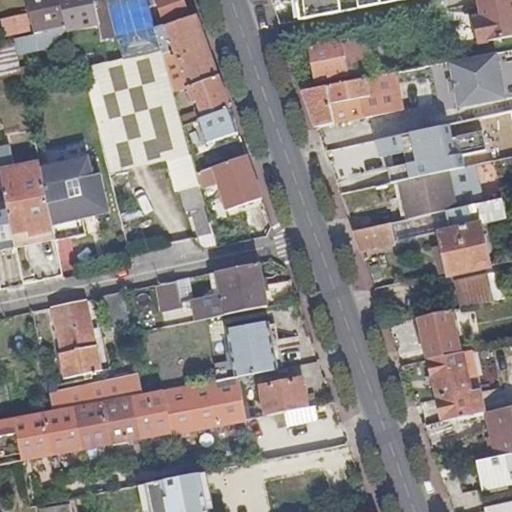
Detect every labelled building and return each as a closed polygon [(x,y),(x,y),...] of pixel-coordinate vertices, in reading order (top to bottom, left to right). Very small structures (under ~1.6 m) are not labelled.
[(27,0),(34,32),(66,25),(67,30),(97,23),(101,41),(118,37),(108,0),(27,0)] [(108,0),(118,37),(124,58),(161,50),(155,30),(146,0),(108,0)] [(150,0),(151,2),(155,0),(156,0),(165,24),(189,15),(183,0),(150,0)] [(299,0),(304,20),(410,0),(299,0)] [(511,0),(478,0),(481,11),(511,5),(511,0)] [(511,36),(511,5),(481,11),(482,17),(474,18),(479,43),(511,36)] [(5,36),(30,33),(29,14),(3,16),(5,36)] [(184,78),(171,82),(174,93),(189,87),(219,76),(197,14),(155,30),(161,50),(168,72),(175,70),(172,60),(177,58),(184,78)] [(66,25),(34,32),(35,38),(15,42),(17,52),(46,47),(67,30),(66,25)] [(313,48),(321,88),(374,78),(377,77),(370,36),(313,48)] [(0,73),(1,77),(21,73),(17,52),(15,42),(14,39),(0,42),(0,73)] [(213,224),(209,225),(204,207),(198,187),(201,186),(198,173),(193,157),(186,133),(183,125),(174,93),(171,82),(168,72),(161,50),(124,58),(124,59),(86,67),(102,130),(113,175),(166,162),(174,193),(184,191),(193,220),(198,240),(207,250),(220,248),(213,224)] [(423,56),(426,68),(443,64),(441,53),(423,56)] [(498,54),(452,63),(461,107),(506,98),(498,54)] [(310,104),(318,128),(366,117),(404,109),(398,73),(377,77),(321,88),(305,91),(310,104)] [(200,107),(204,117),(230,108),(226,96),(219,76),(189,87),(197,108),(200,107)] [(183,125),(186,133),(202,127),(208,143),(239,132),(230,108),(204,117),(183,125)] [(329,152),(338,182),(379,169),(370,140),(329,152)] [(42,170),(40,163),(14,168),(10,146),(0,148),(0,166),(5,189),(6,197),(8,205),(14,234),(28,231),(29,235),(54,230),(42,170)] [(247,156),(198,173),(201,186),(202,187),(220,180),(229,209),(262,198),(247,156)] [(89,160),(42,170),(54,230),(57,244),(87,237),(83,221),(110,216),(102,177),(93,178),(89,160)] [(401,183),(411,220),(446,213),(447,213),(482,204),(473,167),(401,183)] [(451,232),(441,234),(450,277),(491,267),(481,223),(506,217),(502,200),(482,204),(447,213),(451,232)] [(0,206),(0,252),(17,249),(14,234),(8,205),(0,206)] [(411,220),(390,225),(394,243),(440,232),(441,234),(451,232),(447,213),(446,213),(411,220)] [(360,245),(362,252),(395,245),(394,243),(390,225),(355,232),(360,245)] [(215,296),(264,286),(260,264),(212,274),(215,296)] [(459,283),(465,308),(495,301),(489,276),(459,283)] [(190,278),(178,280),(182,302),(194,300),(195,300),(190,278)] [(182,302),(178,280),(158,284),(164,311),(184,307),(182,302)] [(268,307),(264,286),(215,296),(217,303),(224,302),(226,315),(268,307)] [(111,329),(129,326),(123,294),(104,298),(111,329)] [(87,300),(54,307),(63,352),(61,352),(67,378),(102,371),(87,300)] [(451,311),(421,318),(431,361),(462,354),(451,311)] [(228,330),(234,360),(237,378),(241,377),(279,370),(269,322),(228,330)] [(473,352),(465,354),(472,387),(480,385),(473,352)] [(487,414),(487,413),(480,385),(472,387),(465,354),(462,354),(431,361),(435,381),(436,380),(441,399),(439,399),(445,423),(487,414)] [(237,378),(234,360),(216,364),(219,381),(237,378)] [(143,395),(139,376),(59,392),(57,381),(49,383),(55,412),(115,400),(143,395)] [(0,437),(17,435),(22,462),(172,434),(173,435),(249,420),(241,377),(237,378),(219,381),(143,395),(115,400),(55,412),(0,421),(0,437)] [(264,386),(269,416),(279,414),(307,408),(301,379),(264,386)] [(319,421),(315,407),(307,408),(279,414),(282,428),(319,421)] [(511,407),(487,413),(487,414),(496,456),(511,452),(511,407)] [(511,484),(511,454),(479,461),(485,490),(511,484)] [(254,511),(314,511),(314,509),(320,508),(317,490),(311,491),(308,473),(266,480),(266,481),(250,484),(254,511)]
